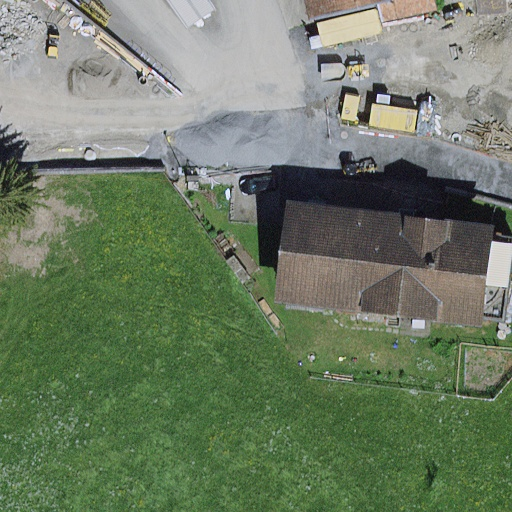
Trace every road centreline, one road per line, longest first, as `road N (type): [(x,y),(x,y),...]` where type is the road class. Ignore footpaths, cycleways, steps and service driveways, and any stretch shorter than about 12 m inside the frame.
road 1 (residential): [(273,148),(0,148)]
road 2 (residential): [(511,192),(273,148)]
road 3 (residential): [(254,0),(273,148)]
